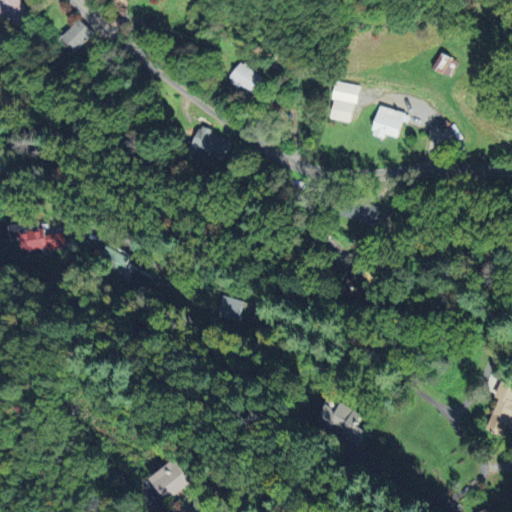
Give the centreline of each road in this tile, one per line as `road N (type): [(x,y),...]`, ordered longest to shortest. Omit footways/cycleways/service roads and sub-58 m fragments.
road 1 (residential): [(0,102),(25,107),(171,236),(276,311),(444,407),(469,398),(511,335)]
road 2 (residential): [(511,172),(311,169),(185,89),(75,0)]
